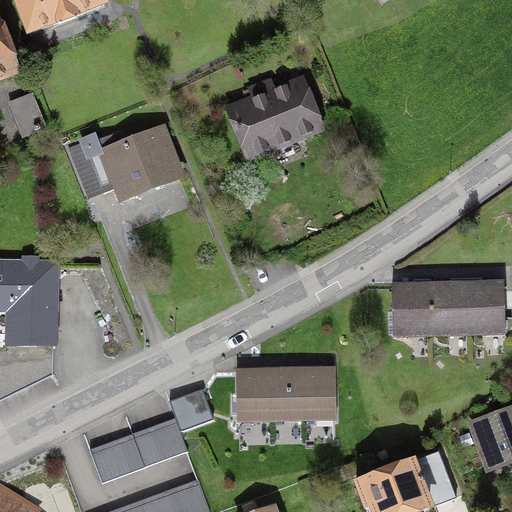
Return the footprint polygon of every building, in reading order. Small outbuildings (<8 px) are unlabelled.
[(15,0),(29,34),(58,23),(59,24),(104,5),(102,0),(15,0)] [(0,81),(16,75),(0,35),(0,81)] [(306,84),(235,113),(253,158),(323,130),(306,84)] [(32,97),(11,105),(23,137),(45,128),(32,97)] [(105,142),(86,149),(97,178),(115,172),(118,179),(115,181),(122,199),(179,177),(161,132),(109,152),(105,142)] [(243,264),(276,251),(265,221),(231,234),(243,264)] [(8,344),(33,344),(53,345),(55,265),(0,263),(0,295),(9,296),(8,344)] [(504,332),(503,287),(392,290),(393,336),(504,332)] [(0,397),(52,371),(53,345),(33,344),(0,360),(0,397)] [(236,372),(237,423),(335,420),(334,376),(315,377),(315,370),(301,370),(300,377),(283,378),(282,371),(268,371),(268,378),(250,379),(250,372),(236,372)] [(202,391),(169,403),(177,424),(180,433),(213,421),(202,391)] [(511,414),(478,427),(491,464),(511,456),(511,414)] [(102,485),(187,453),(180,433),(177,424),(91,456),(102,485)] [(429,511),(429,509),(434,508),(435,511),(469,511),(463,494),(450,500),(433,455),(356,484),(366,510),(373,507),(374,511),(429,511)] [(208,511),(197,480),(110,511),(208,511)] [(0,511),(36,511),(37,511),(0,488),(0,511)]
